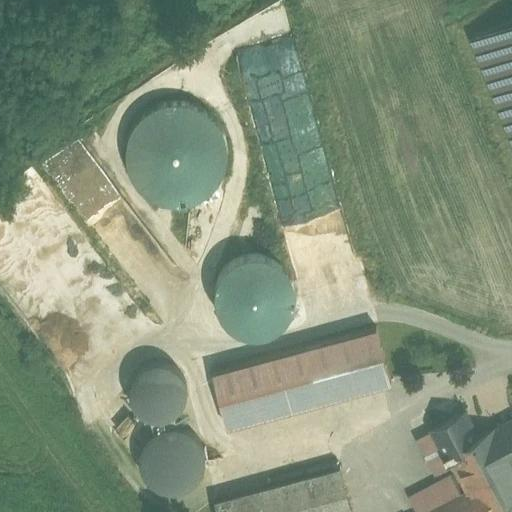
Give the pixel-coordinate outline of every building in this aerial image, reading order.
[(511,18),(479,31),(511,113),(511,18)] [(377,320),(217,365),(232,418),(392,373),(377,320)] [(451,491),(511,459),(511,420),(485,435),(472,409),(422,435),(451,491)] [(221,489),(227,511),(356,511),(342,457),(221,489)] [(511,511),(511,459),(451,491),(412,511),(511,511)]
